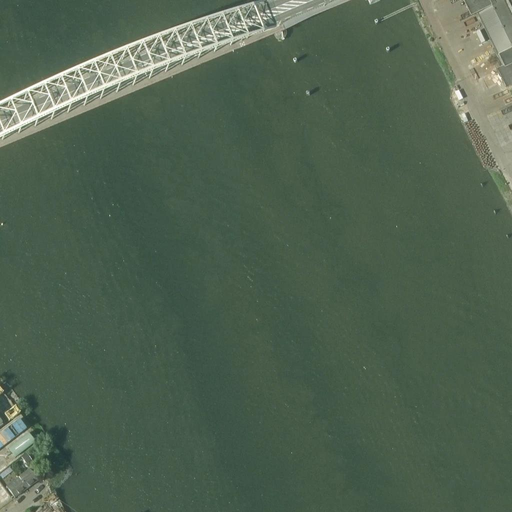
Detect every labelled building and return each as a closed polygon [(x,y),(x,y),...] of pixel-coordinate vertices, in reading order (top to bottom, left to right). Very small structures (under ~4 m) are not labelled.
[(285,34),(285,33),(272,0),(258,0),(259,0),(275,38),(276,39),(277,39),(280,40),(283,39),(284,38),(285,36),(285,34)] [(511,0),(464,0),(462,1),(471,20),(477,17),(504,70),(497,73),(506,92),(511,88),(511,0)] [(17,425),(0,437),(0,439),(13,458),(32,444),(17,425)] [(26,454),(22,458),(26,464),(31,460),(27,455),(26,454)] [(9,468),(0,474),(0,475),(3,479),(12,472),(9,468)] [(29,469),(17,478),(26,489),(38,481),(29,469)] [(26,489),(17,478),(6,487),(14,498),(26,489)]
